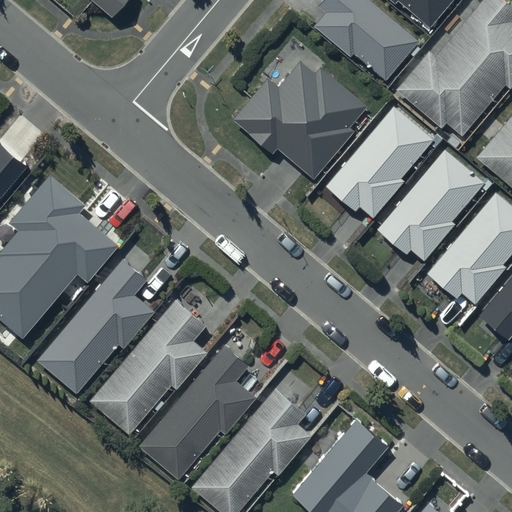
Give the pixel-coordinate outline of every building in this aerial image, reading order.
[(92,0),(113,17),(126,0),(92,0)] [(323,9),(311,22),(348,55),(352,50),(384,78),(417,38),(373,0),(319,0),(317,3),(323,9)] [(448,0),(391,0),(393,2),(394,0),(398,0),(429,24),(448,0)] [(426,47),(393,86),(439,125),(444,119),(461,133),(504,82),(509,86),(511,82),(511,18),(510,17),(511,15),(511,3),(508,0),(477,0),(432,52),(426,47)] [(315,73),(301,61),(279,87),(268,77),(232,120),(273,154),(278,148),(314,179),(354,132),(350,128),(368,106),(321,67),(315,73)] [(391,100),(320,183),(354,211),(358,206),(369,216),(401,179),(398,176),(432,136),(391,100)] [(511,109),(475,154),(511,184),(511,109)] [(0,200),(28,167),(0,142),(0,200)] [(483,178),(443,145),(375,226),(406,251),(409,248),(422,259),(453,221),(450,219),(483,178)] [(86,205),(50,175),(11,222),(21,231),(0,255),(0,320),(23,340),(78,275),(88,283),(120,245),(80,212),(86,205)] [(511,204),(493,188),(425,269),(455,295),(459,290),(473,302),(506,265),(502,261),(511,248),(511,204)] [(121,256),(35,356),(75,391),(118,342),(122,345),(154,309),(133,291),(146,277),(121,256)] [(511,270),(477,312),(498,331),(496,333),(503,340),(510,332),(511,334),(511,270)] [(174,295),(87,396),(127,432),(170,384),(173,387),(206,350),(192,338),(206,322),(174,295)] [(247,362),(222,341),(137,444),(177,477),(218,427),(222,431),(254,393),(235,377),(247,362)] [(275,383),(189,483),(222,511),(234,511),(271,469),(276,473),(311,433),(296,420),(305,409),(275,383)] [(391,446),(356,417),(291,494),(313,511),(396,511),(404,503),(368,473),(391,446)] [(439,511),(428,503),(421,511),(439,511)]
